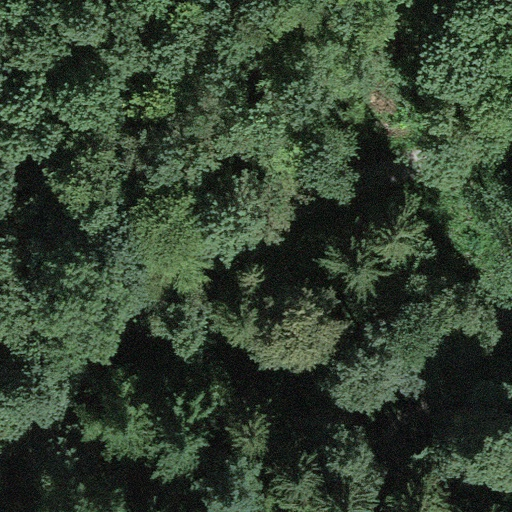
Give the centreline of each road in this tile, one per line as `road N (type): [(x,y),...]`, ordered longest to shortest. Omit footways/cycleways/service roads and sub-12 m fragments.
road 1 (track): [(0,441),(58,368),(246,224),(398,163),(511,140)]
road 2 (track): [(511,311),(383,434),(341,511)]
